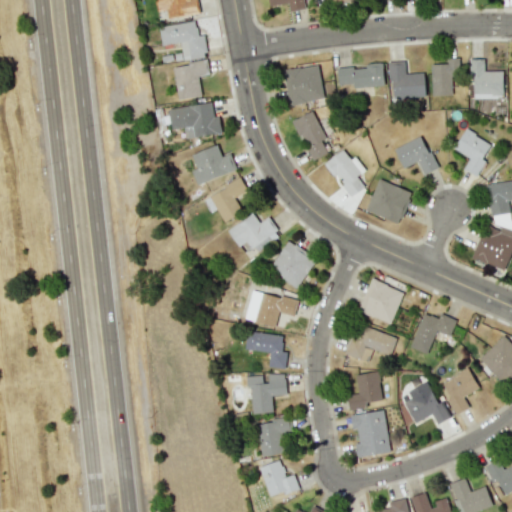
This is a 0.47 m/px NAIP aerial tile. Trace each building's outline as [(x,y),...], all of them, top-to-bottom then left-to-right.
[(167,18),(198,12),(195,0),(154,0),(157,11),(166,10),(167,18)] [(304,9),(303,0),(267,0),(268,6),(288,3),(289,11),(304,9)] [(182,59),(206,57),(203,34),(196,35),(195,21),(159,25),(161,44),(180,42),(182,59)] [(451,95),(451,72),(456,72),(455,58),(447,58),(447,64),(430,64),(431,95),(451,95)] [(502,71),(485,71),(485,59),(471,59),(471,98),(502,98),(502,71)] [(172,66),(178,100),(201,95),(197,75),(207,73),(204,60),(172,66)] [(424,96),(423,72),(404,73),(404,61),(389,61),(390,97),(424,96)] [(336,68),(337,84),(352,84),(352,87),(383,86),(382,62),(365,63),(366,67),(336,68)] [(324,98),(317,64),(282,70),(289,105),(324,98)] [(168,108),(170,129),(183,128),(184,138),(221,134),(219,115),(212,116),(211,103),(168,108)] [(310,161),(326,153),(320,140),(325,138),(312,110),(291,120),(310,161)] [(469,158),(462,168),(475,176),(486,159),(482,157),(491,143),(465,128),(453,148),(469,158)] [(417,161),(423,174),(436,168),(421,135),(393,148),(402,168),(417,161)] [(190,154),(196,168),(191,170),(196,184),(236,169),(230,153),(221,156),(216,144),(190,154)] [(365,170),(354,155),(349,159),(342,149),(324,162),(349,195),(363,184),(357,176),(365,170)] [(208,196),(224,221),(242,210),(236,201),(249,193),(239,177),(208,196)] [(367,211),(398,223),(411,191),(380,179),(367,211)] [(511,180),(486,183),(489,214),(509,212),(508,200),(511,199),(511,180)] [(238,246),(247,240),(255,252),(279,235),(266,217),(258,223),(252,213),(227,230),(238,246)] [(511,250),(511,230),(500,226),(499,230),(485,224),(472,259),(505,270),(511,250)] [(269,272),(299,288),(316,256),(285,240),(269,272)] [(357,310),(389,324),(402,291),(370,278),(357,310)] [(275,325),(278,312),(294,315),(297,300),(245,289),(239,317),(275,325)] [(435,330),(449,336),(455,319),(439,313),(437,318),(422,312),(409,347),(426,353),(435,330)] [(345,354),(367,362),(371,349),(389,355),(395,338),(356,323),(345,354)] [(269,352),(267,366),(282,368),(286,336),(246,330),(244,349),(269,352)] [(511,373),(511,344),(503,335),(479,357),(502,382),(511,373)] [(455,414),(469,407),(463,395),(477,389),(468,369),(440,381),(455,414)] [(378,371),(355,374),(357,393),(346,395),(348,406),(381,402),(378,371)] [(252,413),(272,411),(271,396),(286,395),(284,373),(264,374),(245,376),(246,385),(249,385),(252,413)] [(406,391),(410,398),(403,401),(414,423),(431,414),(436,424),(449,417),(441,400),(437,402),(426,381),(406,391)] [(356,429),(358,442),(354,442),(356,456),(388,452),(384,410),(349,414),(351,429),(356,429)] [(261,456),(284,452),(281,433),(290,431),(288,419),(255,424),(261,456)] [(259,466),(268,497),(297,488),(293,474),(285,476),(280,460),(259,466)] [(503,493),(511,489),(511,464),(501,468),(498,460),(485,465),(491,483),(498,481),(503,493)] [(472,511),(491,506),(485,486),(468,491),(464,478),(450,482),(455,498),(453,499),(457,511),(472,511)] [(450,511),(446,497),(429,502),(426,491),(409,496),(413,511),(450,511)] [(407,511),(405,498),(388,501),(389,508),(372,511),(371,511),(407,511)]
